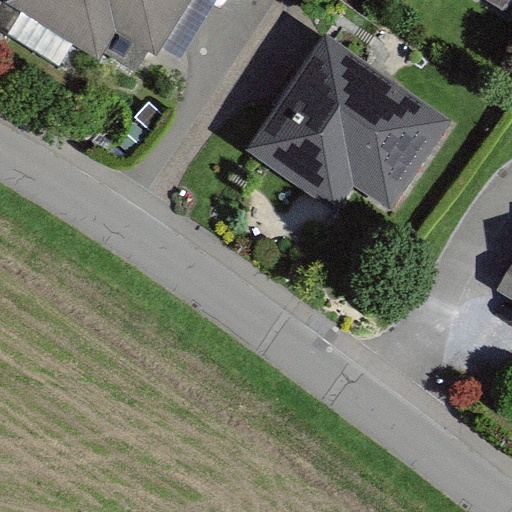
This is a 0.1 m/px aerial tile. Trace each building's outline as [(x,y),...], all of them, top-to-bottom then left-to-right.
[(0,0),(0,24),(10,7),(15,0),(0,0)] [(196,0),(15,0),(10,7),(107,67),(122,43),(157,64),(196,0)] [(511,7),(511,0),(485,0),(508,14),(511,7)] [(454,133),(331,52),(257,163),(346,221),(360,199),(396,222),(454,133)] [(511,278),(501,296),(511,302),(511,278)]
